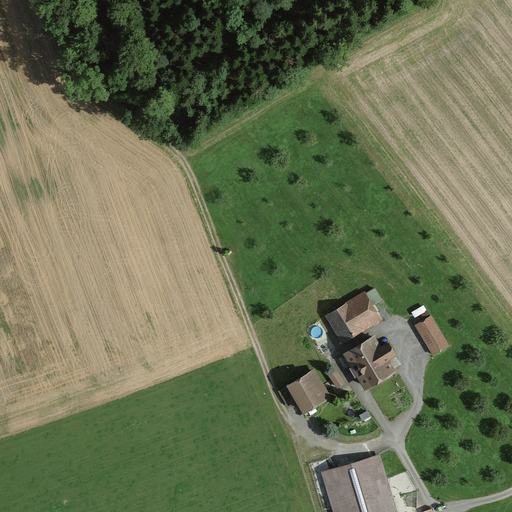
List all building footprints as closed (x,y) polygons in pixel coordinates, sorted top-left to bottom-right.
[(341,343),(380,321),(364,293),(325,315),(341,343)] [(432,316),(414,327),(432,358),(450,348),(432,316)] [(382,347),(375,335),(343,354),(365,390),(396,371),(390,361),(397,356),(389,342),(382,347)] [(330,399),(315,369),(284,385),(299,415),(330,399)] [(339,370),(331,373),(336,386),(344,383),(339,370)] [(396,511),(379,456),(321,474),(333,511),(396,511)]
